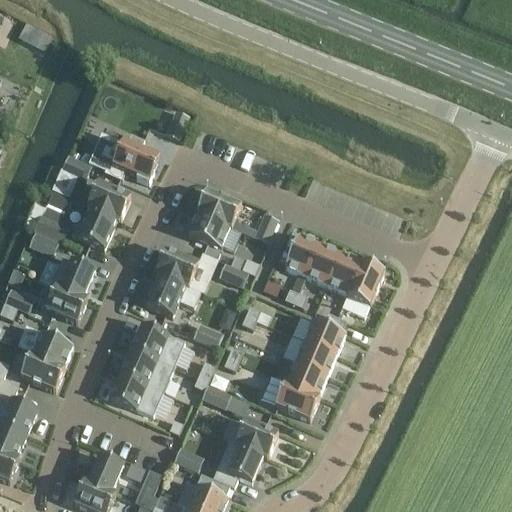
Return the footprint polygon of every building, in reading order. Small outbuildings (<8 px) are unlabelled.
[(166,139),(178,145),(189,121),(176,116),(166,139)] [(94,155),(88,168),(94,170),(106,175),(104,178),(122,186),(127,175),(138,180),(136,184),(149,189),(154,177),(153,177),(159,162),(140,154),(144,145),(131,139),(127,148),(123,146),(123,148),(115,164),(94,155)] [(94,170),(69,160),(63,175),(87,185),(94,170)] [(91,212),(117,224),(121,225),(130,202),(97,188),(88,211),(91,212)] [(196,218),(197,219),(231,233),(241,209),(207,194),(196,218)] [(46,219),(62,225),(72,201),(55,195),(46,219)] [(104,254),(117,224),(91,212),(84,227),(78,225),(72,240),(77,242),(77,243),(104,255),(104,254)] [(189,238),(188,239),(221,254),(222,252),(221,252),(222,251),(233,256),(241,238),(231,233),(197,219),(189,238)] [(278,224),(265,219),(254,243),(267,248),(278,224)] [(70,233),(42,221),(35,237),(63,249),(70,233)] [(60,248),(36,238),(30,252),(54,263),(60,248)] [(306,281),(307,281),(321,249),(300,240),(299,239),(285,272),(286,273),(298,278),(306,281)] [(307,281),(328,291),(342,258),(321,249),(307,281)] [(159,279),(185,291),(188,292),(189,292),(199,269),(165,255),(155,278),(159,279)] [(347,300),(348,301),(363,266),(361,265),(361,266),(342,258),(328,291),(347,299),(347,300)] [(56,291),(83,303),(94,276),(95,276),(63,262),(51,290),(56,292),(56,291)] [(248,265),(243,276),(254,281),(259,269),(248,265)] [(363,266),(348,301),(370,310),(385,275),(363,266)] [(248,280),(225,269),(219,284),(242,294),(248,280)] [(302,289),(306,281),(298,278),(286,306),(294,309),(298,298),(302,289)] [(145,309),(145,310),(172,322),(172,321),(179,306),(194,312),(200,297),(189,292),(188,292),(185,291),(159,279),(146,309),(145,309)] [(87,304),(83,303),(56,291),(56,292),(46,314),(77,328),(87,304)] [(36,304),(12,294),(6,308),(30,319),(36,304)] [(307,302),(298,298),(294,309),(303,313),(307,302)] [(6,309),(1,320),(2,321),(14,326),(19,315),(6,309)] [(249,311),(246,320),(256,325),(260,316),(249,311)] [(328,318),(324,329),(333,332),(338,322),(328,318)] [(246,320),(242,330),(252,334),(256,325),(246,320)] [(338,322),(333,332),(342,336),(347,326),(338,322)] [(333,332),(324,329),(314,324),(314,326),(315,326),(306,347),(337,360),(346,340),(347,340),(347,339),(342,336),(333,332)] [(185,347),(143,328),(132,353),(175,371),(185,347)] [(223,338),(199,328),(193,344),(216,354),(223,338)] [(26,331),(17,351),(30,357),(32,358),(64,371),(73,352),(74,351),(40,337),(26,331)] [(297,368),(328,381),(337,360),(306,347),(297,368)] [(132,353),(121,378),(164,396),(175,371),(132,353)] [(228,362),(238,367),(242,358),(231,353),(228,362)] [(66,372),(64,371),(32,358),(30,357),(20,381),(55,396),(66,372)] [(228,362),(224,371),(234,376),(238,367),(228,362)] [(0,383),(2,385),(8,370),(0,366),(0,383)] [(216,371),(205,367),(200,379),(211,383),(216,371)] [(287,386),(286,388),(320,403),(321,401),(319,400),(328,381),(297,368),(289,387),(287,386)] [(164,396),(121,378),(110,404),(153,421),(164,396)] [(211,383),(200,379),(195,391),(206,396),(211,383)] [(0,427),(27,439),(37,413),(13,403),(17,392),(0,384),(0,427)] [(320,403),(286,388),(277,410),(310,425),(320,403)] [(233,400),(209,390),(203,405),(227,415),(233,400)] [(278,440),(245,425),(236,448),(235,448),(263,460),(268,463),(278,440)] [(184,430),(175,426),(171,437),(180,441),(184,430)] [(0,457),(16,464),(17,463),(27,439),(0,427),(0,457)] [(236,448),(229,445),(213,484),(234,493),(238,482),(252,488),(252,487),(263,460),(235,448),(236,448)] [(205,463),(181,453),(175,467),(199,477),(205,463)] [(19,464),(17,463),(16,464),(0,457),(0,482),(9,487),(19,465),(19,464)] [(88,487),(112,497),(123,471),(124,470),(100,460),(100,461),(88,487)] [(161,480),(149,475),(135,508),(143,511),(155,511),(159,503),(153,501),(161,480)] [(187,511),(189,511),(224,511),(228,505),(229,504),(210,496),(215,485),(201,479),(196,490),(195,491),(186,487),(178,507),(187,511)] [(109,511),(115,499),(112,497),(88,487),(84,485),(74,509),(82,511),(109,511)]
